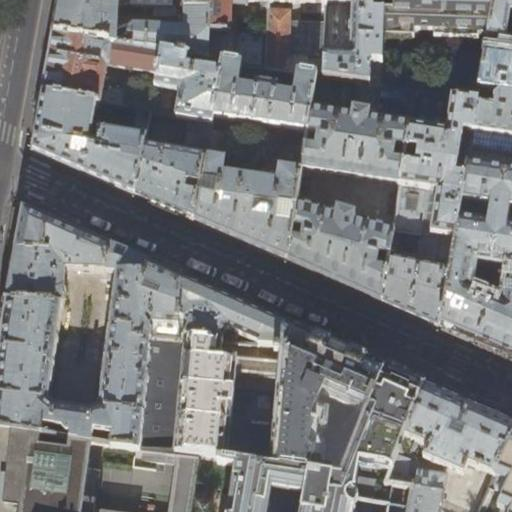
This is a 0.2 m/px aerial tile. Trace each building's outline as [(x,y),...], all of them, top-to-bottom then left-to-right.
[(116,28),(117,7),(79,0),(58,0),(56,14),(53,35),(161,53),(223,62),(242,65),(262,69),(266,69),(267,35),(229,34),(208,33),(209,10),(184,9),(184,30),(116,28)] [(79,0),(117,7),(117,0),(184,0),(184,9),(209,10),(209,0),(79,0)] [(130,0),(130,7),(154,8),(173,8),(172,0),(130,0)] [(209,0),(209,10),(208,33),(229,34),(231,2),(262,3),(262,10),(268,10),(268,0),(209,0)] [(268,0),(268,10),(267,35),(266,69),(280,71),(299,74),(316,77),(323,78),(325,24),(290,23),(290,13),(283,13),(283,4),(303,5),(303,12),(317,13),(317,5),(326,5),(326,0),(268,0)] [(326,0),(326,5),(325,24),(323,78),(380,87),(382,26),(383,13),(373,13),(374,4),(383,4),(383,0),(326,0)] [(383,0),(383,4),(383,13),(382,26),(489,31),(493,0),(383,0)] [(511,0),(493,0),(489,31),(486,45),(499,47),(500,40),(506,41),(511,13),(511,0)] [(173,8),(154,8),(153,17),(174,18),(175,8),(173,8)] [(157,77),(161,53),(53,35),(48,61),(42,94),(96,103),(128,108),(130,94),(114,91),(101,95),(106,67),(157,77)] [(511,56),(485,52),(479,91),(495,93),(493,109),(484,108),(485,101),(477,101),(477,103),(469,149),(511,155),(511,56)] [(213,118),(223,62),(161,53),(157,77),(151,112),(150,114),(189,122),(184,153),(144,146),(135,195),(140,197),(193,221),(210,132),(213,118)] [(242,65),(223,62),(213,118),(308,132),(311,112),(316,77),(299,74),(295,97),(276,93),(277,88),(258,85),(257,90),(239,87),(242,65)] [(280,71),(266,69),(262,69),(261,76),(278,79),(280,71)] [(90,140),(96,103),(42,94),(38,118),(32,151),(69,167),(105,182),(135,195),(144,146),(150,114),(151,112),(137,110),(134,129),(129,129),(128,133),(102,129),(99,131),(97,142),(90,140)] [(477,103),(448,99),(442,133),(412,129),(402,187),(393,233),(421,237),(416,263),(406,261),(407,255),(396,253),(396,247),(391,246),(382,303),(405,313),(440,329),(469,149),(477,103)] [(402,187),(412,129),(311,112),(308,132),(305,147),(301,170),(402,187)] [(230,135),(210,132),(193,221),(240,241),(287,262),(296,207),(301,170),(305,147),(284,144),(278,184),(223,176),(230,135)] [(511,155),(469,149),(440,329),(472,342),(511,359),(511,155)] [(333,217),(296,207),(287,262),(329,280),(382,303),(391,246),(393,233),(354,222),(355,219),(334,213),(333,217)] [(100,243),(22,209),(13,255),(0,324),(0,431),(138,451),(140,451),(151,338),(177,340),(182,278),(100,243)] [(246,306),(182,278),(177,340),(285,348),(295,328),(246,306)] [(177,340),(151,338),(140,451),(178,457),(200,460),(217,462),(341,479),(386,368),(354,354),(295,328),(285,348),(177,340)] [(417,382),(386,368),(341,479),(217,462),(216,466),(234,469),(227,511),(270,511),(271,506),(266,505),(268,491),(305,496),(303,511),(300,511),(299,511),(356,511),(357,508),(354,507),(359,465),(391,470),(424,385),(417,382)] [(511,423),(476,407),(424,385),(391,470),(385,485),(418,490),(413,511),(440,511),(444,493),(441,492),(444,478),(419,474),(419,471),(415,458),(421,444),(429,448),(424,459),(464,476),(469,465),(494,477),(511,435),(511,423)] [(0,511),(191,511),(200,460),(178,457),(169,511),(76,511),(80,488),(95,490),(97,473),(91,472),(92,462),(135,468),(138,451),(0,431),(0,511)] [(511,511),(511,435),(494,477),(508,483),(498,507),(510,511),(511,511)]
